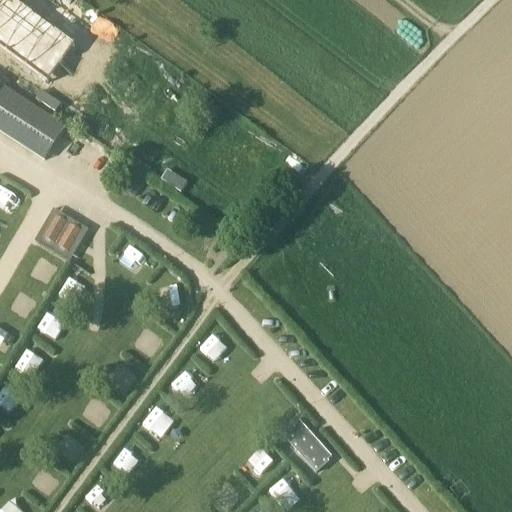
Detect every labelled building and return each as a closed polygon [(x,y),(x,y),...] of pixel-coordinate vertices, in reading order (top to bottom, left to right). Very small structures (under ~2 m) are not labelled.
[(0,49),(51,85),(77,47),(10,1),(0,14),(0,49)] [(4,85),(2,88),(0,86),(0,130),(47,161),(68,128),(4,85)] [(188,185),(168,172),(161,182),(181,195),(188,185)] [(83,232),(55,216),(42,238),(70,254),(83,232)] [(119,259),(135,274),(149,259),(133,244),(119,259)] [(42,256),(30,276),(47,286),(59,266),(42,256)] [(60,292),(75,301),(85,286),(69,276),(60,292)] [(162,308),(181,307),(181,284),(161,285),(162,308)] [(21,291),(10,310),(27,319),(38,300),(21,291)] [(46,315),(38,331),(54,340),(63,323),(46,315)] [(155,325),(139,342),(153,354),(168,337),(155,325)] [(210,362),(227,354),(219,338),(203,345),(210,362)] [(25,352),(18,367),(34,375),(41,360),(25,352)] [(109,377),(123,389),(137,374),(123,361),(109,377)] [(187,371),(175,385),(194,402),(207,389),(187,371)] [(5,387),(0,393),(0,410),(7,416),(20,398),(5,387)] [(323,455),(300,431),(288,442),(311,466),(323,455)] [(114,461),(129,472),(142,454),(127,443),(114,461)] [(248,467),(261,478),(274,462),(260,452),(248,467)] [(284,479),(271,492),(285,505),(297,492),(284,479)] [(229,482),(212,497),(225,511),(231,511),(245,499),(229,482)] [(84,500),(95,511),(98,511),(111,500),(99,487),(84,500)]
